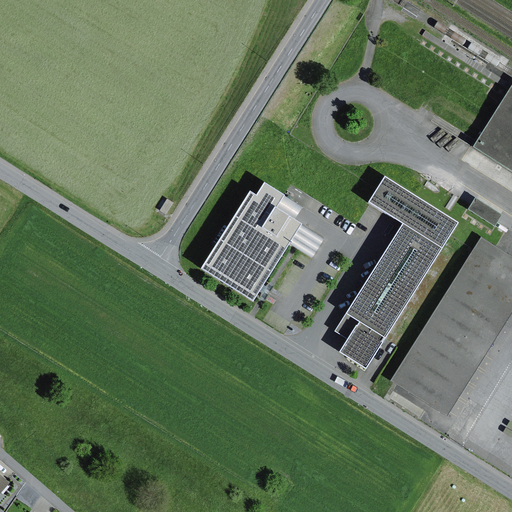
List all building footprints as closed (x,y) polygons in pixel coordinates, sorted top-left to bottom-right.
[(511,86),(474,147),(511,170),(511,86)] [(456,224),(382,178),(376,189),(368,202),(402,223),(343,317),(356,325),(346,341),(337,355),(364,372),(456,224)] [(254,199),(247,195),(199,272),(251,304),(289,244),(300,226),(293,222),(274,211),(281,198),(263,186),(254,199)] [(300,210),(281,198),(274,211),(293,222),(300,210)] [(474,199),(467,210),(493,227),(500,217),(474,199)] [(173,204),(167,200),(160,211),(166,214),(173,204)] [(323,240),(300,226),(289,244),(294,248),(312,258),(323,240)] [(511,258),(480,238),(390,382),(446,416),(511,309),(511,258)] [(356,325),(343,317),(333,333),(346,341),(356,325)] [(0,492),(11,480),(0,469),(0,492)]
